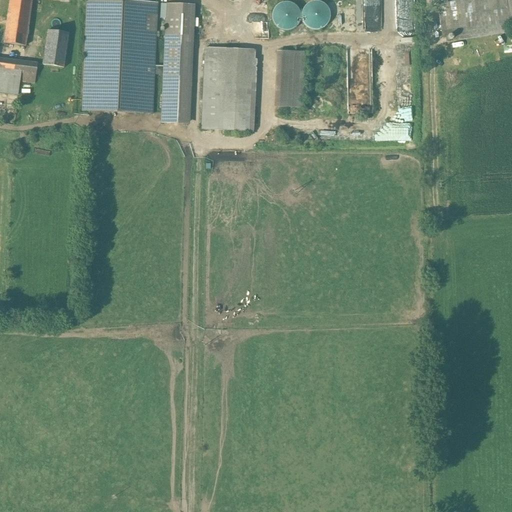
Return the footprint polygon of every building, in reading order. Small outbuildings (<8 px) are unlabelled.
[(9,0),(3,42),(25,46),(31,0),(9,0)] [(484,0),(436,0),(441,33),(446,32),(488,26),(484,0)] [(507,0),(484,0),(488,26),(511,23),(507,0)] [(157,4),(89,1),(84,111),(152,114),(154,66),(157,4)] [(329,21),(330,16),(329,10),(325,6),(321,2),(315,1),(310,3),(305,6),(302,10),(301,16),(302,21),(305,26),(310,29),(315,30),(321,29),(326,26),(329,21)] [(299,22),(300,17),(299,11),(296,6),(291,3),(286,2),(280,3),(275,7),(272,11),(271,17),(272,22),(276,27),(280,30),(286,31),(291,30),(296,27),(299,22)] [(194,6),(166,4),(166,18),(164,64),(163,75),(161,123),(186,124),(190,47),(192,48),(194,6)] [(488,26),(446,32),(448,43),(511,32),(511,26),(511,23),(488,26)] [(69,33),(48,30),(42,65),(63,68),(69,33)] [(249,50),(205,48),(201,130),(246,132),(249,50)] [(304,53),(281,52),(278,108),(301,109),(304,53)] [(37,64),(0,58),(0,91),(18,95),(20,81),(34,83),(37,64)] [(164,66),(154,66),(153,75),(163,75),(164,66)]
